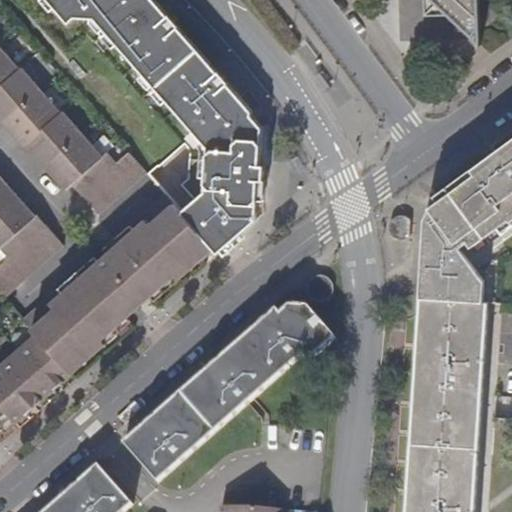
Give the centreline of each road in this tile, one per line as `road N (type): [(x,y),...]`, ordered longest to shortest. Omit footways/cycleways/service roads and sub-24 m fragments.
road 1 (residential): [(423,154),(232,297),(85,423)]
road 2 (residential): [(310,0),(423,154)]
road 3 (residential): [(169,511),(85,423)]
